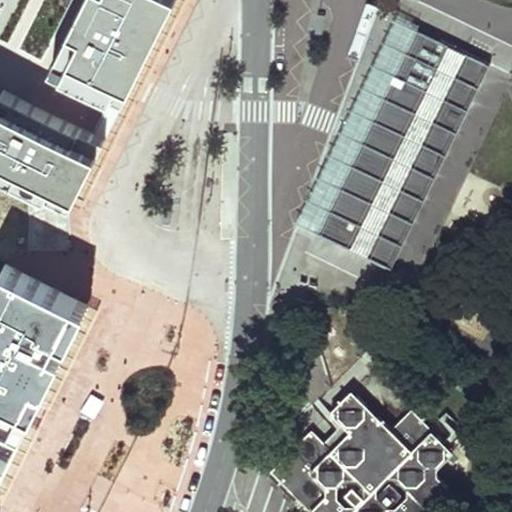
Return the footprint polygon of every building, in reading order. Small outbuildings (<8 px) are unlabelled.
[(160,0),(85,0),(53,65),(113,95),(160,0)] [(160,0),(113,95),(126,101),(176,0),(160,0)] [(413,29),(397,21),(381,53),(297,227),(313,235),(393,69),(398,60),(413,29)] [(470,107),(490,66),(451,48),(413,29),(398,60),(393,69),(313,235),(390,272),(470,107)] [(107,132),(6,84),(1,95),(0,95),(0,164),(74,200),(107,132)] [(79,298),(6,262),(0,274),(0,300),(1,300),(0,302),(0,388),(26,402),(79,298)] [(59,378),(52,395),(79,406),(123,300),(101,291),(64,381),(59,378)] [(91,304),(79,298),(26,402),(39,408),(91,304)] [(373,448),(393,428),(353,389),(334,409),(354,429),(373,448)] [(354,429),(335,448),(314,428),(293,449),(314,470),(295,491),(315,511),(426,511),(452,486),(438,473),(439,459),(450,447),(412,409),(393,428),(373,448),(354,429)] [(295,491),(314,470),(293,449),(273,470),(295,491)]
